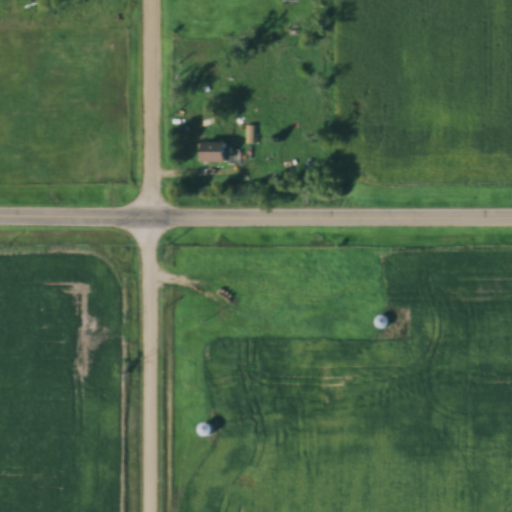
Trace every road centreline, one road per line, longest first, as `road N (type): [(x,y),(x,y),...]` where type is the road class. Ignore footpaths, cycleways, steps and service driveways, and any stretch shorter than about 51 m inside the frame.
road 1 (track): [(151,511),(155,0)]
road 2 (tertiary): [(511,222),(152,225)]
road 3 (tertiary): [(152,225),(0,223)]
